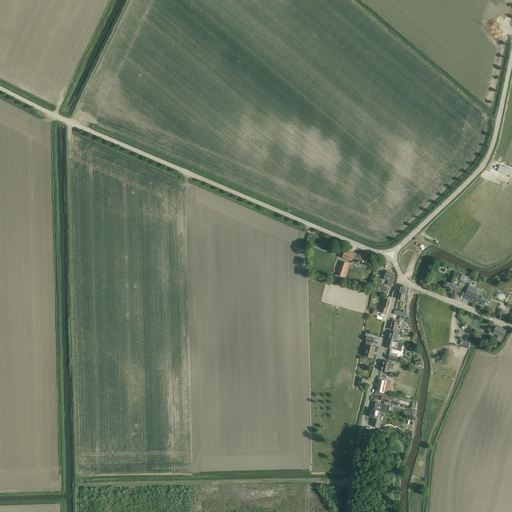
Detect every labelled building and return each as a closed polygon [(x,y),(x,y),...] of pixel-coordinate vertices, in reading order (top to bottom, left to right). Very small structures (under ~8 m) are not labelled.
[(499,165),(497,171),(509,175),(511,170),(499,165)] [(365,257),(345,250),(342,258),(353,262),(352,262),(357,264),(357,263),(362,265),(365,257)] [(342,261),(337,276),(346,278),(351,264),(342,261)] [(385,277),(384,279),(388,281),(393,283),(393,281),(396,275),(387,271),(385,276),(385,277)] [(462,274),(459,280),(469,285),(472,279),(462,274)] [(458,296),(460,291),(462,288),(448,282),(445,289),(449,290),(448,291),(458,296)] [(407,296),(408,293),(409,288),(406,288),(406,287),(401,286),(398,299),(404,300),(405,295),(407,296)] [(483,306),(485,301),(486,299),(474,294),(476,289),(469,286),(464,298),(483,306)] [(390,300),(385,299),(384,298),(380,313),(386,314),(387,308),(388,309),(390,300)] [(402,332),(403,330),(403,329),(400,328),(402,321),(393,319),(391,329),(396,331),(402,332)] [(496,326),(496,327),(493,325),(488,334),(494,337),(495,334),(498,335),(497,338),(502,340),(506,331),(496,326)] [(399,341),(401,334),(390,331),(388,339),(395,341),(399,341)] [(375,339),(366,336),(365,341),(367,342),(366,345),(367,345),(364,356),(372,358),(375,347),(371,346),(372,342),(373,343),(375,339)] [(399,342),(399,341),(395,341),(388,339),(386,347),(393,349),(394,349),(396,349),(396,350),(401,352),(404,343),(399,342)] [(388,361),(395,363),(395,361),(396,362),(398,355),(390,353),(388,361)] [(394,364),(389,362),(384,361),(382,371),(388,372),(389,369),(393,370),(394,364)] [(379,379),(376,391),(377,391),(381,392),(383,393),(384,393),(387,381),(379,379)] [(376,391),(375,394),(379,395),(378,400),(381,401),(387,402),(390,403),(391,403),(392,398),(393,396),(383,393),(384,393),(383,393),(381,392),(377,391),(376,391)] [(373,402),(371,409),(380,411),(385,412),(389,413),(391,406),(386,405),(381,404),(379,403),(378,403),(377,403),(374,402),(373,402)] [(371,409),(370,417),(374,418),(373,423),(372,422),(372,426),(380,428),(381,423),(379,423),(379,420),(378,420),(380,411),(371,409)]
